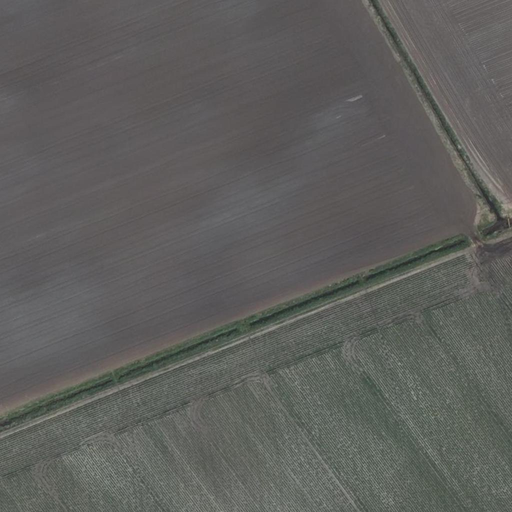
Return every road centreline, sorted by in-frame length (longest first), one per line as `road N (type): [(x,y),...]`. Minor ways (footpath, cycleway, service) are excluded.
road 1 (track): [(0,412),(465,228),(488,245),(511,240)]
road 2 (track): [(386,0),(471,151),(511,195)]
